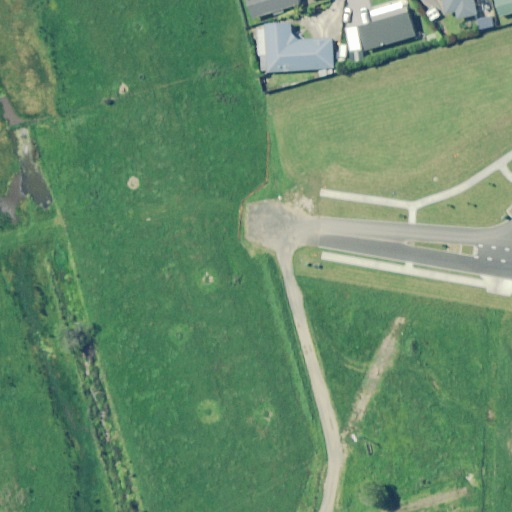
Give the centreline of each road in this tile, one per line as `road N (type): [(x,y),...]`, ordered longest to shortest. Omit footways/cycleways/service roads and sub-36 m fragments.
road 1 (unknown): [(0,219),(117,195),(304,203),(424,225)]
road 2 (unknown): [(415,263),(296,243),(121,238),(0,265)]
road 3 (unknown): [(202,0),(257,201)]
